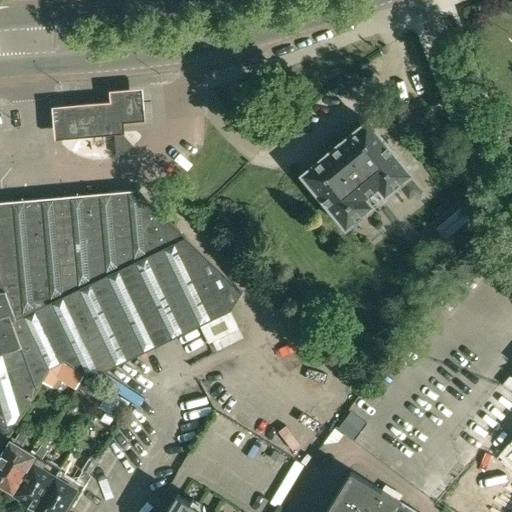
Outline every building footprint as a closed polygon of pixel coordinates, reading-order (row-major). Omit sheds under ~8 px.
[(73,113),(52,115),(54,138),(114,134),(113,124),(137,122),(135,95),(72,100),(73,113)] [(372,205),(395,186),(398,184),(409,197),(420,187),(409,174),(411,172),(368,120),(303,174),(346,226),(372,205)] [(116,133),(117,154),(121,152),(127,148),(133,144),(123,133),(116,133)] [(137,189),(0,200),(0,448),(41,382),(49,369),(62,361),(85,374),(90,377),(114,365),(118,375),(139,365),(134,356),(231,309),(243,289),(137,189)] [(434,229),(447,245),(473,223),(460,208),(434,229)] [(52,388),(58,379),(75,390),(85,374),(62,361),(49,369),(41,382),(52,388)] [(0,483),(12,491),(34,454),(21,446),(22,443),(28,432),(22,428),(15,440),(12,438),(0,456),(0,483)] [(13,495),(35,508),(60,467),(47,459),(46,461),(42,459),(54,438),(48,435),(41,446),(42,446),(13,495)] [(270,457),(281,464),(285,457),(274,450),(270,457)] [(89,459),(76,480),(72,477),(74,475),(60,467),(35,508),(41,511),(63,511),(80,484),(84,487),(91,475),(90,474),(96,463),(89,459)] [(418,511),(351,471),(325,511),(418,511)] [(205,511),(178,495),(167,511),(205,511)]
